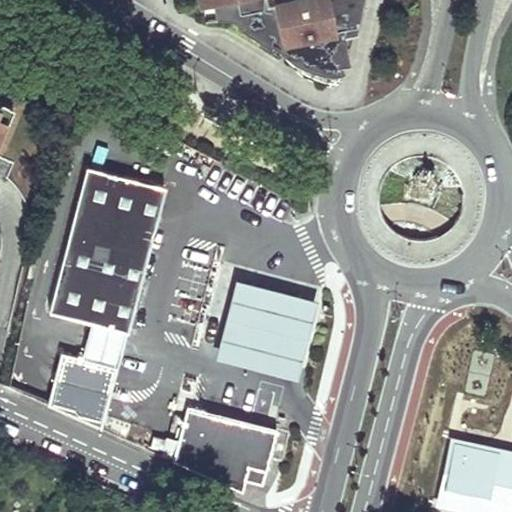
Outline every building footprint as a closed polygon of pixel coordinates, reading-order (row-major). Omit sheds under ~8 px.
[(214,12),(211,0),(200,0),(203,13),(209,12),(214,12)] [(281,53),(286,59),(304,56),(310,58),(316,59),(322,60),(323,60),(329,60),(333,60),(338,59),(339,59),(345,58),(348,57),(347,49),(351,48),(358,14),(355,0),(200,0),(211,0),(214,12),(216,12),(223,13),(230,15),(236,18),(241,21),(240,22),(238,21),(237,22),(239,23),(270,42),(272,43),(272,42),(271,41),(271,40),(273,42),(278,48),(279,50),(281,53)] [(304,56),(286,59),(287,61),(294,68),(302,73),(310,78),(313,79),(320,82),(329,84),(333,85),(333,83),(331,83),(331,79),(334,79),(334,73),(337,74),(337,68),(340,68),(338,59),(333,60),(329,60),(323,60),(322,60),(316,59),(310,58),(304,56)] [(85,106),(88,100),(90,94),(79,89),(74,100),(85,106)] [(23,100),(0,90),(0,149),(3,149),(23,100)] [(129,327),(133,312),(136,297),(140,282),(166,184),(88,163),(50,307),(93,317),(129,327)] [(298,376),(319,298),(237,277),(217,355),(298,376)] [(140,282),(136,297),(143,299),(147,284),(140,282)] [(129,327),(93,317),(83,360),(117,369),(129,327)] [(117,369),(83,360),(63,355),(49,407),(102,434),(117,369)] [(264,482),(271,454),(279,426),(253,419),(189,403),(174,458),(244,489),(247,477),(264,482)] [(511,511),(511,453),(454,441),(441,503),(482,511),(511,511)]
